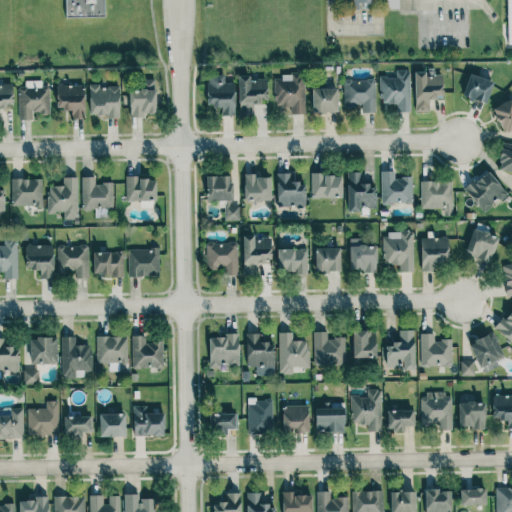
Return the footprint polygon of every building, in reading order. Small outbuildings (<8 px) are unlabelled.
[(104,0),(64,0),(65,18),(105,17),(104,0)] [(352,0),(353,9),(359,9),(359,4),(364,4),(364,6),(377,6),(377,0),(352,0)] [(386,0),(387,8),(398,8),(398,0),(386,0)] [(379,77),(380,104),(396,103),(396,112),(410,112),(409,70),(395,70),(396,76),(379,77)] [(429,112),(429,98),(442,98),(442,76),(425,76),(425,72),(414,72),(414,112),(429,112)] [(462,96),(485,104),(492,82),(469,74),(462,96)] [(224,75),(206,75),(206,107),(220,107),(220,116),(234,116),(233,82),(224,83),(224,75)] [(274,75),(274,106),(290,106),(291,114),(304,114),(304,75),(274,75)] [(238,76),(239,116),(252,116),(252,103),(266,102),(266,79),(249,80),(249,76),(238,76)] [(129,116),(156,115),(155,79),(143,79),(143,90),(129,90),(129,116)] [(343,80),(344,107),(361,107),(362,113),(375,112),(375,80),(343,80)] [(49,87),(41,87),(41,81),(25,81),(25,89),(18,89),(18,120),(32,120),(33,113),(49,113),(49,87)] [(0,108),(12,108),(13,84),(0,83),(0,108)] [(84,85),(56,85),(56,109),(71,109),(71,119),(84,119),(84,85)] [(119,86),(89,87),(89,115),(105,115),(105,118),(120,118),(119,86)] [(337,112),(337,89),(312,88),(312,112),(337,112)] [(511,129),(511,99),(492,108),(503,134),(511,129)] [(511,144),(502,143),(497,169),(511,172),(511,144)] [(481,212),(506,195),(488,170),(464,187),(481,212)] [(380,171),(381,204),(412,203),(412,177),(394,178),(394,171),(380,171)] [(375,185),(361,185),(361,172),(347,172),(347,212),(359,212),(359,208),(375,208),(375,185)] [(305,183),(290,182),(290,174),(277,173),(276,206),(304,207),(305,183)] [(311,198),(341,198),(341,174),(311,175),(311,198)] [(270,176),(244,175),(243,201),(270,201),(270,176)] [(234,176),(205,176),(206,201),(224,201),(224,220),(235,220),(234,176)] [(78,219),(77,177),(63,178),(63,186),(47,187),(48,212),(63,212),(63,219),(78,219)] [(155,178),(125,177),(125,201),(155,201),(155,178)] [(42,206),(42,178),(11,179),(11,206),(42,206)] [(420,208),(443,209),(442,216),(451,216),(452,182),(421,181),(420,208)] [(498,236),(472,229),(465,255),(490,262),(498,236)] [(413,272),(412,232),(382,233),(383,264),(399,264),(399,272),(413,272)] [(242,275),(257,275),(257,263),(270,263),(270,239),(253,239),(253,236),(243,235),(242,275)] [(420,238),(421,270),(443,269),(442,259),(448,259),(447,237),(420,238)] [(375,271),(376,246),(361,245),(361,239),(349,238),(348,270),(375,271)] [(0,244),(0,271),(3,272),(3,279),(17,278),(17,240),(4,241),(4,245),(0,244)] [(206,269),(223,270),(223,275),(237,275),(237,243),(206,242),(206,269)] [(53,246),(25,245),(25,269),(39,269),(39,279),(52,279),(53,246)] [(56,246),(57,271),(74,271),(75,278),(88,278),(87,245),(56,246)] [(277,249),(277,273),(307,272),(307,248),(277,249)] [(315,271),(340,271),(339,248),(315,248),(315,271)] [(128,277),(159,276),(158,249),(127,249),(128,277)] [(93,276),(122,276),(123,253),(93,252),(93,276)] [(511,295),(511,263),(500,266),(507,296),(511,295)] [(511,307),(495,329),(511,343),(511,307)] [(376,357),(375,330),(352,331),(352,358),(376,357)] [(314,365),(345,364),(344,338),(327,338),(327,332),(313,332),(314,365)] [(385,346),(385,366),(403,365),(403,370),(414,370),(413,332),(391,332),(392,346),(385,346)] [(495,360),(503,356),(493,332),(477,338),(475,334),(466,338),(482,374),(498,367),(495,360)] [(273,342),(257,343),(257,333),(246,333),(246,366),(255,366),(256,376),(274,375),(273,342)] [(308,367),(308,340),(292,341),(292,333),(278,333),(279,374),(292,374),(292,367),(308,367)] [(451,340),(433,340),(433,334),(420,333),(420,365),(451,366),(451,340)] [(144,335),(131,336),(132,368),(163,368),(162,342),(145,342),(144,335)] [(208,368),(220,368),(220,364),(238,364),(238,335),(208,336),(208,368)] [(91,371),(91,345),(75,345),(75,336),(60,337),(61,379),(75,378),(75,371),(91,371)] [(127,336),(96,336),(96,364),(127,363),(127,336)] [(57,364),(57,337),(29,338),(30,364),(57,364)] [(0,371),(0,378),(0,381),(6,382),(6,373),(18,374),(19,347),(0,346),(0,371)] [(460,376),(474,376),(474,361),(460,361),(460,376)] [(23,384),(38,384),(38,369),(23,369),(23,384)] [(350,396),(351,424),(367,424),(367,432),(381,431),(380,390),(367,390),(367,396),(350,396)] [(420,394),(421,424),(438,424),(438,430),(452,430),(451,394),(420,394)] [(511,428),(511,394),(492,395),(492,419),(506,419),(507,428),(511,428)] [(247,433),(272,433),(273,400),(248,399),(247,433)] [(58,401),(45,401),(45,408),(27,409),(27,436),(58,435),(58,401)] [(458,428),(485,427),(484,402),(458,402),(458,428)] [(343,431),(343,403),(322,403),(322,408),(315,408),(315,432),(343,431)] [(307,405),(282,406),(282,432),(308,432),(307,405)] [(163,413),(148,413),(148,406),(132,406),(133,436),(164,435),(163,413)] [(22,408),(0,408),(0,416),(0,415),(0,438),(23,438),(22,408)] [(404,430),(404,426),(414,426),(414,410),(386,411),(387,430),(404,430)] [(99,437),(125,436),(124,413),(98,414),(99,437)] [(209,414),(209,434),(226,434),(226,429),(237,429),(236,413),(209,414)] [(80,432),(92,432),(92,416),(63,417),(64,436),(80,436),(80,432)] [(511,511),(511,487),(495,488),(495,511),(511,511)] [(450,511),(450,491),(438,491),(437,489),(424,489),(424,511),(450,511)] [(459,489),(460,505),(485,505),(485,489),(459,489)] [(347,511),(347,497),(330,498),(330,491),(316,492),(316,511),(347,511)] [(351,491),(351,511),(382,511),(382,491),(351,491)] [(389,492),(389,511),(414,511),(414,491),(389,492)] [(282,492),(282,511),(311,511),(311,495),(295,496),(295,492),(282,492)] [(240,511),(240,493),(222,493),(222,504),(212,504),(212,511),(240,511)] [(246,511),(274,511),(274,505),(260,505),(261,493),(247,493),(246,511)] [(123,511),(156,511),(156,498),(140,498),(140,494),(124,494),(123,511)] [(88,496),(88,511),(119,511),(120,496),(108,496),(109,504),(102,504),(102,495),(88,496)] [(53,511),(84,511),(85,497),(53,496),(53,511)] [(18,511),(47,511),(47,498),(18,499),(18,511)]
